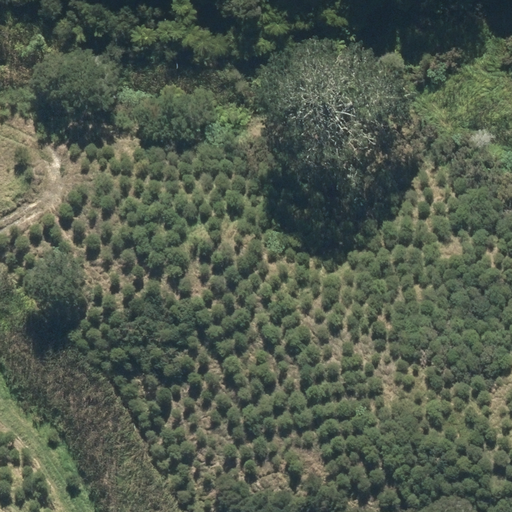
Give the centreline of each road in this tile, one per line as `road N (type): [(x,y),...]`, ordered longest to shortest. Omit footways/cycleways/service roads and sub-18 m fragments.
road 1 (track): [(0,134),(44,159),(53,183),(35,222),(0,238)]
road 2 (track): [(0,379),(82,511)]
